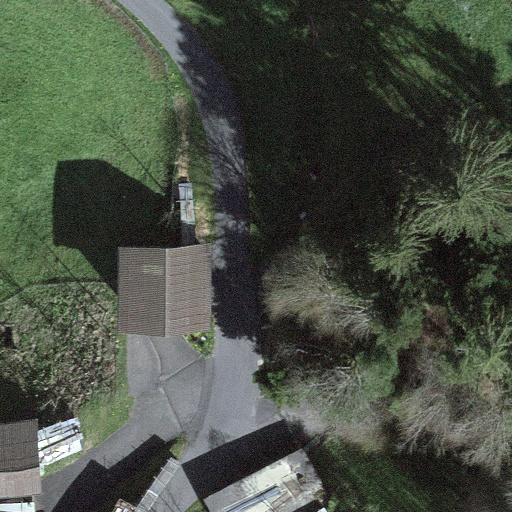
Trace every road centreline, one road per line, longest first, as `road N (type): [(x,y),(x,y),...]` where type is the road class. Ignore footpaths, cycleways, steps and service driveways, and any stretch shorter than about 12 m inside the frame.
road 1 (track): [(136,0),(197,70),(225,135),(232,366),(85,490)]
road 2 (track): [(232,366),(204,453),(161,511)]
